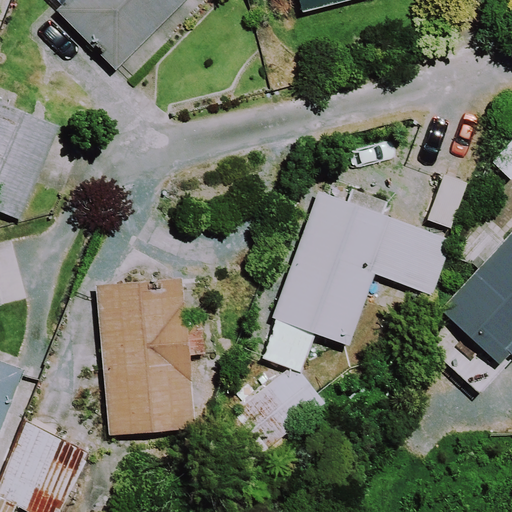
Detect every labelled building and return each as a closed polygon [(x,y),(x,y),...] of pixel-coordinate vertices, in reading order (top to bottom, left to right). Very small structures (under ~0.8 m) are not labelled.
[(196,0),(73,0),(60,14),(123,76),(196,0)] [(361,0),(300,0),(305,15),(361,0)] [(63,139),(0,105),(0,210),(20,221),(63,139)] [(511,188),(511,159),(502,151),(481,173),(505,196),(511,188)] [(449,242),(318,196),(262,360),(302,374),(316,335),(351,348),(376,276),(431,295),(449,242)] [(511,344),(511,238),(442,311),(495,362),(511,344)] [(195,308),(185,309),(183,281),(101,286),(111,435),(193,429),(190,389),(201,388),(195,308)] [(0,443),(27,376),(0,364),(0,443)] [(306,377),(287,373),(235,416),(269,457),(330,406),(306,377)] [(68,511),(93,454),(24,426),(0,483),(0,501),(26,511),(68,511)]
